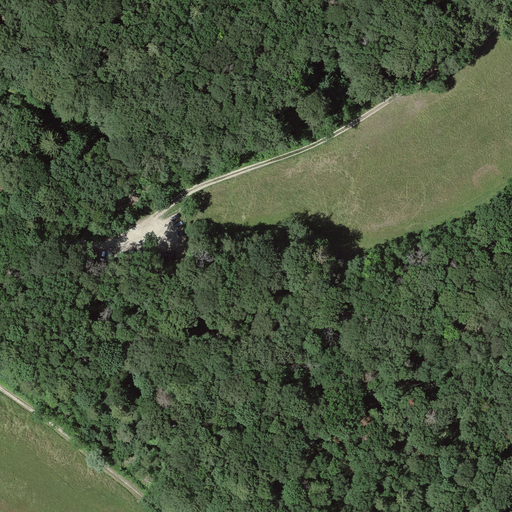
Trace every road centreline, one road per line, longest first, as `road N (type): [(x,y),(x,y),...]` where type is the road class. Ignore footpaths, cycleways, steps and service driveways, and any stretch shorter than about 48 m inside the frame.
road 1 (track): [(0,264),(25,250),(122,228),(178,193),(347,126),(511,13)]
road 2 (track): [(0,312),(108,335),(206,341),(412,316),(511,324)]
